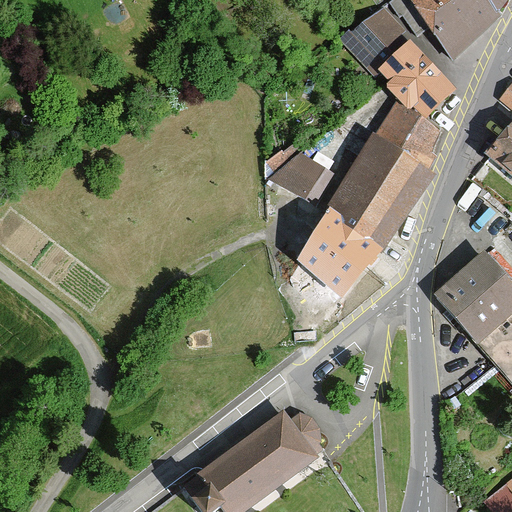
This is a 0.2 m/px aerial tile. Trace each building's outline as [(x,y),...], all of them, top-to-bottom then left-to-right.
[(506,0),(416,0),(453,61),(502,17),(499,12),(506,0)] [(412,38),(384,10),(348,46),(375,73),(371,78),(383,90),(387,86),(399,98),(396,101),(409,114),(415,109),(435,128),(466,97),(416,47),(413,49),(407,43),(412,38)] [(445,140),(400,107),(296,272),(349,307),(434,179),(432,178),(439,167),(435,164),(441,156),(436,153),(445,140)] [(511,140),(489,168),(511,186),(511,140)] [(337,182),(307,157),(276,185),(312,213),(337,182)] [(511,287),(489,260),(440,301),(511,387),(511,287)] [(316,411),(305,409),(293,418),(286,410),(182,489),(200,511),(226,511),(228,511),(249,511),(322,457),(310,442),(322,432),(322,420),(316,411)]
